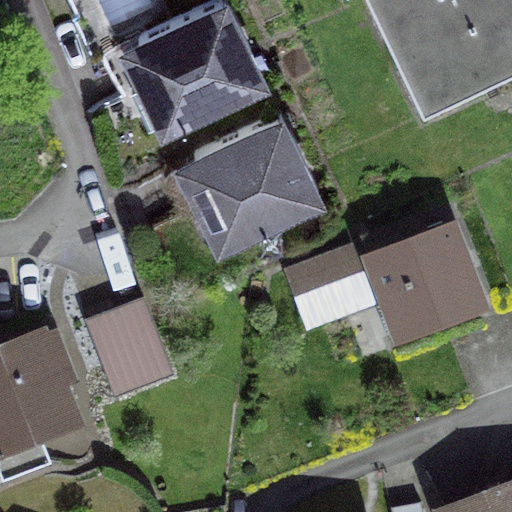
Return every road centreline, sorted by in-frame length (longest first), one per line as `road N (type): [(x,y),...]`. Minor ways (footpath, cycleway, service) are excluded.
road 1 (residential): [(30,0),(86,150),(82,186),(64,213),(0,240)]
road 2 (residential): [(511,405),(253,509)]
